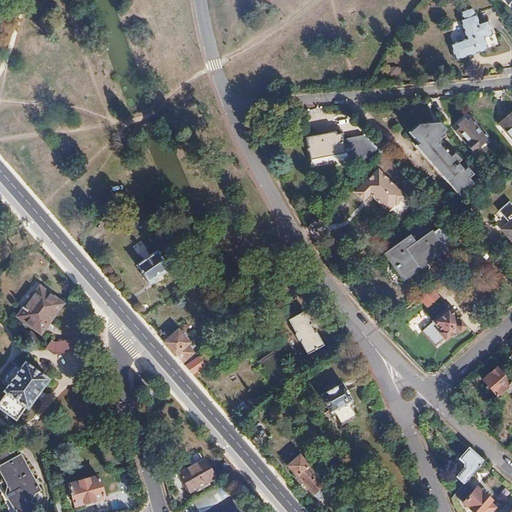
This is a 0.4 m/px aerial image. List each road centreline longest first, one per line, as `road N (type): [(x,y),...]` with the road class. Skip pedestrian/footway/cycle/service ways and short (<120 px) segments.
road 1 (residential): [(227,107),(511,82)]
road 2 (residential): [(227,107),(291,233),(357,324)]
road 3 (secondary): [(134,324),(297,511)]
road 4 (secondary): [(0,170),(134,324)]
road 5 (residential): [(160,511),(118,362),(120,339),(134,324)]
